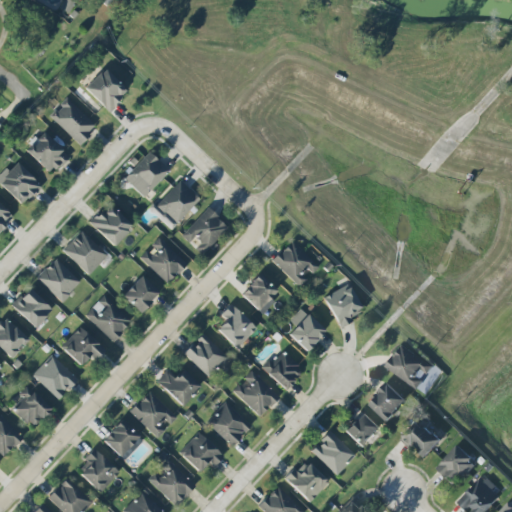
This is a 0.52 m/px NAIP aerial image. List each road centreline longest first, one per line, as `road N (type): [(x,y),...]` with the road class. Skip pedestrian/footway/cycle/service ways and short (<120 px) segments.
road 1 (residential): [(0,497),(256,220)]
road 2 (residential): [(148,127),(0,275)]
road 3 (residential): [(340,374),(209,511)]
road 4 (residential): [(256,220),(162,128),(148,127)]
